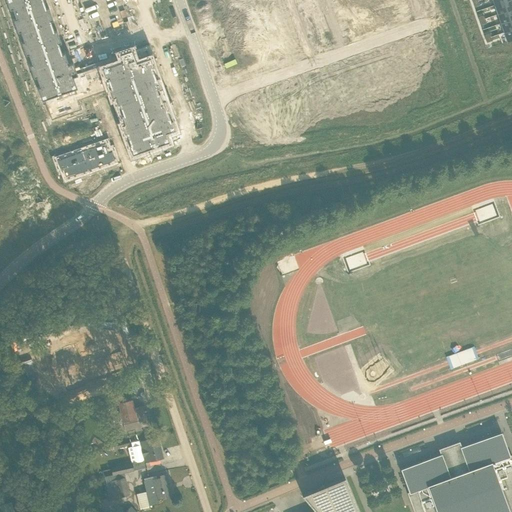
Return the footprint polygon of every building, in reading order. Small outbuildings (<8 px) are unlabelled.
[(6,0),(10,10),(12,9),(13,12),(16,19),(13,20),(18,33),(20,32),(24,42),(21,43),(26,55),(28,55),(32,65),(29,65),(34,78),(36,77),(40,87),(37,88),(42,101),(50,123),(84,111),(81,101),(109,91),(112,98),(115,97),(118,105),(119,105),(122,116),(124,124),(122,125),(125,135),(126,134),(130,145),(129,146),(132,155),(153,147),(157,146),(169,142),(166,133),(175,130),(172,121),(171,121),(167,110),(168,110),(165,101),(162,101),(159,93),(158,94),(157,89),(160,88),(157,78),(156,79),(152,68),(153,68),(150,58),(146,49),(132,54),(131,50),(119,54),(121,58),(76,74),(73,63),(68,64),(64,53),(62,54),(58,44),(61,43),(56,31),(54,31),(50,21),(53,21),(48,8),(46,9),(42,0),(6,0)] [(511,0),(509,0),(494,5),(497,14),(511,9),(511,0)] [(511,9),(497,14),(500,23),(511,19),(511,9)] [(511,19),(500,23),(503,33),(511,29),(511,19)] [(511,29),(503,33),(507,42),(511,40),(511,29)] [(106,143),(57,160),(60,170),(63,169),(66,178),(116,161),(112,151),(109,152),(106,143)] [(98,339),(115,333),(112,325),(95,331),(98,339)] [(91,348),(98,346),(93,331),(86,333),(91,348)] [(473,346),(450,354),(454,367),(477,359),(473,346)] [(71,388),(81,384),(80,381),(107,372),(102,356),(75,365),(70,351),(59,355),(66,376),(67,376),(71,388)] [(134,408),(133,403),(132,399),(118,403),(120,411),(118,411),(120,422),(122,421),(125,431),(148,425),(144,406),(134,408)] [(511,511),(511,456),(511,455),(509,456),(501,433),(461,447),(459,442),(438,449),(440,455),(401,469),(409,492),(407,493),(413,511),(511,511)] [(158,437),(139,442),(143,461),(144,463),(163,459),(158,437)] [(108,452),(128,447),(127,444),(107,448),(108,452)] [(111,468),(113,475),(133,471),(131,464),(111,468)] [(143,479),(146,494),(137,496),(141,510),(150,508),(150,507),(152,507),(151,504),(158,503),(157,499),(165,498),(164,496),(171,494),(166,474),(159,475),(143,479)] [(110,498),(118,497),(129,494),(125,478),(115,480),(114,480),(106,482),(110,498)] [(358,511),(344,478),(323,486),(323,485),(322,484),(322,483),(316,488),(317,489),(302,495),(315,511),(311,511),(358,511)]
